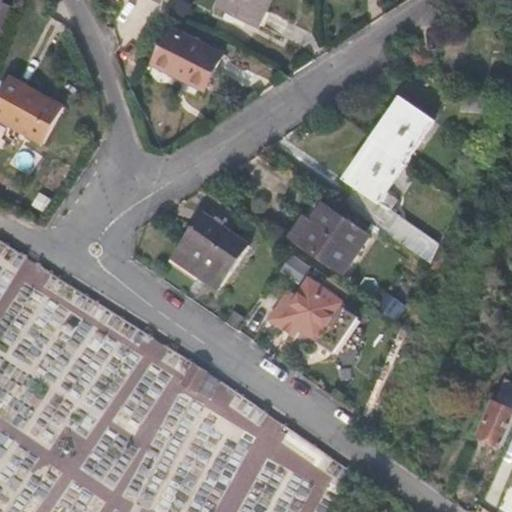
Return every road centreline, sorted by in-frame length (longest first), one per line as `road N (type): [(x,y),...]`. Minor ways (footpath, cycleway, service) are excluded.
road 1 (residential): [(72,253),(446,511)]
road 2 (residential): [(112,197),(156,179),(441,0)]
road 3 (residential): [(74,0),(105,59),(123,147),(112,197)]
